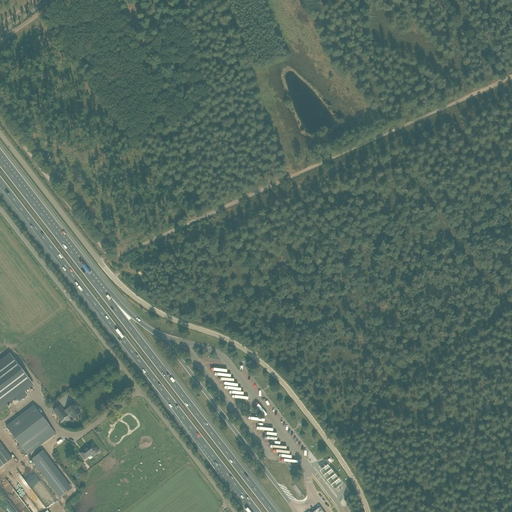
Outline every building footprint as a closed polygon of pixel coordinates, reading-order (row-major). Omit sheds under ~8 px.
[(10,354),(0,361),(0,409),(16,398),(19,402),(28,395),(25,391),(33,385),(10,354)] [(61,421),(70,414),(73,418),(81,413),(77,408),(78,407),(75,403),(72,406),(71,405),(69,407),(70,407),(64,411),(60,406),(53,411),(61,421)] [(6,427),(24,451),(38,440),(41,445),(54,435),(55,435),(56,434),(34,405),(6,427)] [(0,468),(12,459),(0,443),(0,468)] [(83,457),(85,459),(88,457),(87,455),(90,453),(93,457),(99,452),(92,443),(80,453),(83,457)] [(33,458),(36,462),(47,455),(43,450),(33,458)] [(327,467),(319,473),(333,492),(341,486),(327,467)]
